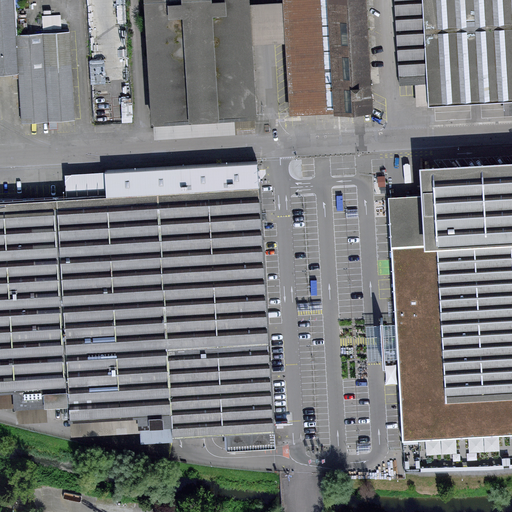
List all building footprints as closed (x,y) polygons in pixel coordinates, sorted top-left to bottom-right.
[(15,0),(0,0),(0,76),(19,76),(17,38),(15,0)] [(247,0),(141,0),(152,138),(255,130),(247,0)] [(286,0),(294,110),(375,105),(368,0),(286,0)] [(511,0),(393,0),(398,87),(422,85),(422,108),(511,102),(511,0)] [(70,35),(17,38),(19,76),(23,127),(75,124),(70,35)] [(511,159),(421,165),(423,194),(388,196),(396,323),(397,341),(398,358),(403,439),(511,432),(511,159)] [(106,195),(0,201),(0,388),(13,387),(14,407),(70,404),(71,418),(135,414),(135,426),(173,424),(174,436),(273,430),(256,163),(104,172),(106,195)] [(366,324),(368,360),(398,358),(397,341),(396,323),(366,324)] [(360,357),(351,357),(351,376),(360,376),(360,357)]
